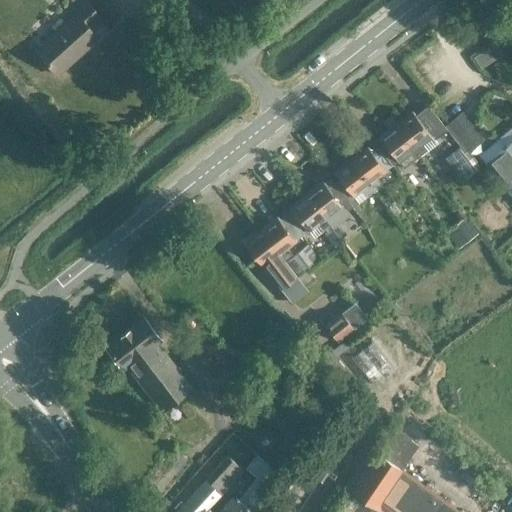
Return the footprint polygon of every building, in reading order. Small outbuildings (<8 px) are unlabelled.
[(98,18),(82,1),(70,12),(74,16),(35,53),(57,75),(95,38),(86,29),(98,18)] [(395,114),(388,119),(417,156),(423,151),(419,145),(427,139),(431,143),(444,132),(425,107),(413,117),(410,114),(401,121),(395,114)] [(372,144),(372,145),(389,167),(397,161),(402,168),(417,156),(388,119),(381,125),(387,132),(372,144)] [(511,135),(482,161),(501,185),(511,176),(511,135)] [(349,161),(372,191),(379,186),(373,179),(383,171),(389,167),(372,145),(366,150),(365,148),(349,161)] [(458,148),(445,158),(462,181),(476,170),(458,148)] [(436,167),(426,154),(419,159),(430,173),(436,167)] [(372,191),(349,161),(332,173),(338,181),(331,186),(349,209),(372,191)] [(511,176),(501,185),(511,197),(511,176)] [(319,183),(304,196),(327,226),(336,219),(339,222),(347,215),(345,213),(349,210),(349,209),(331,186),(326,180),(321,185),(319,183)] [(321,231),(327,226),(304,196),(288,208),(289,210),(283,215),(299,236),(315,223),(321,231)] [(284,247),(299,236),(283,215),(277,220),(275,217),(259,230),(283,260),(290,255),(284,247)] [(337,223),(330,229),(340,242),(347,236),(337,223)] [(340,242),(330,229),(323,234),(333,247),(340,242)] [(283,260),(259,230),(243,242),(251,253),(250,254),(252,256),(253,255),(267,273),(274,267),(279,273),(288,266),(283,260)] [(306,244),(284,261),(296,276),(318,259),(306,244)] [(328,320),(341,336),(353,326),(341,311),(328,320)] [(160,346),(142,321),(105,349),(121,371),(125,368),(158,413),(189,390),(157,348),(160,346)] [(223,345),(214,333),(195,348),(227,390),(246,373),(223,345)] [(198,468),(173,446),(140,482),(165,505),(198,468)] [(456,511),(380,454),(352,492),(375,509),(380,503),(391,511),(456,511)] [(201,511),(240,470),(224,456),(173,511),(201,511)] [(245,511),(229,498),(216,511),(245,511)]
